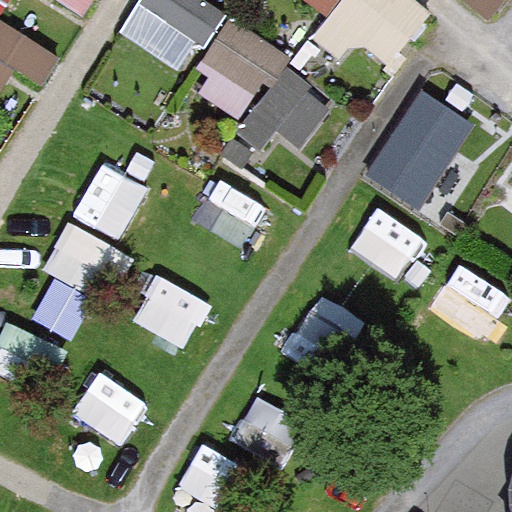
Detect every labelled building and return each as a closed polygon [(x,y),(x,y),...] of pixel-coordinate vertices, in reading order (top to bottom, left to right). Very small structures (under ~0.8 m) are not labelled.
[(63,0),(95,17),(103,0),(63,0)] [(147,0),(128,30),(192,72),(233,10),(217,0),(147,0)] [(311,0),(348,14),(352,0),(311,0)] [(511,0),(470,0),(495,21),(511,1),(511,0)] [(20,72),(55,90),(73,53),(0,16),(0,96),(6,99),(20,72)] [(197,80),(270,146),(284,131),(303,148),(340,109),(248,25),(197,80)] [(374,170),(432,205),(484,119),(427,84),(374,170)] [(88,214),(137,230),(155,176),(106,160),(88,214)] [(193,243),(246,262),(271,195),(218,176),(193,243)] [(382,205),(346,267),(396,295),(432,233),(382,205)] [(51,270),(93,290),(103,269),(129,281),(143,252),(75,220),(51,270)] [(511,292),(469,262),(440,303),(492,339),(511,310),(511,292)] [(168,274),(129,339),(179,369),(218,303),(168,274)] [(331,284),(306,327),(358,357),(383,315),(331,284)] [(18,323),(0,365),(0,368),(54,391),(73,347),(18,323)] [(109,367),(66,430),(116,463),(158,400),(109,367)] [(235,440),(297,467),(324,405),(262,378),(235,440)] [(226,504),(242,455),(203,442),(187,491),(226,504)]
